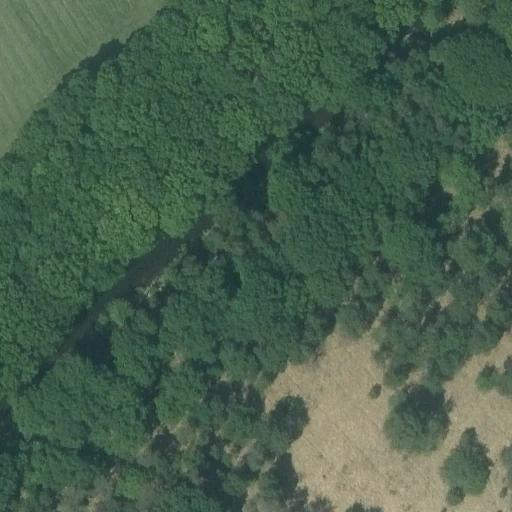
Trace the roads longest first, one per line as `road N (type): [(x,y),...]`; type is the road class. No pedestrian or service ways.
road 1 (track): [(511,24),(0,497)]
road 2 (unclassified): [(0,310),(342,0)]
